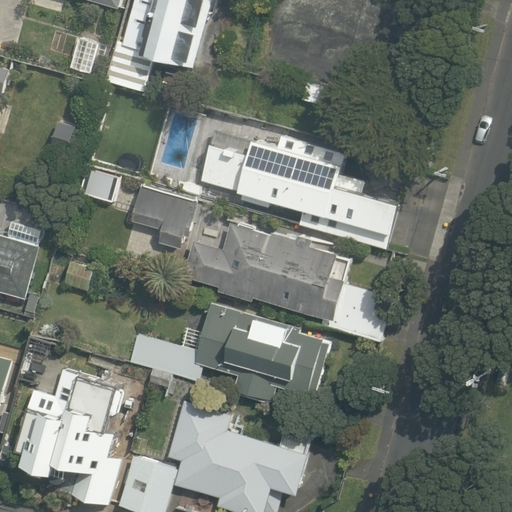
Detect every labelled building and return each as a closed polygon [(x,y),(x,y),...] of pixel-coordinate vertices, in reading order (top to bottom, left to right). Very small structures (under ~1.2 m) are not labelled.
[(98,129),(121,136),(135,85),(149,89),(159,54),(200,65),(217,0),(139,0),(128,42),(122,40),(98,129)] [(109,42),(83,34),(73,67),(99,75),(109,42)] [(0,91),(8,94),(16,67),(0,63),(0,91)] [(306,99),(342,108),(347,86),(312,77),(306,99)] [(71,154),(79,125),(61,120),(54,149),(71,154)] [(407,155),(433,163),(441,136),(414,128),(407,155)] [(189,191),(337,231),(356,158),(329,151),(326,162),(280,149),(284,137),(259,130),(250,163),(209,152),(201,181),(192,178),(189,191)] [(383,147),(397,151),(400,137),(386,134),(383,147)] [(87,187),(113,195),(120,171),(93,164),(87,187)] [(187,173),(160,166),(156,181),(183,188),(187,173)] [(164,241),(186,247),(189,236),(193,237),(204,198),(147,182),(136,220),(168,228),(164,241)] [(374,242),(410,252),(419,219),(378,208),(376,216),(359,211),(354,230),(376,236),(374,242)] [(1,292),(10,295),(12,288),(29,293),(43,240),(35,238),(40,221),(13,214),(9,230),(0,227),(0,284),(3,285),(1,292)] [(345,251),(236,220),(228,249),(199,241),(189,276),(224,285),(223,290),(260,300),(261,297),(326,316),(324,323),(384,340),(396,299),(350,286),(353,275),(339,271),(345,251)] [(70,283),(94,290),(100,267),(76,260),(70,283)] [(240,387),(279,398),(282,384),(314,393),(315,389),(322,391),(335,342),(329,340),(330,336),(306,330),(308,324),(217,299),(201,361),(244,372),(240,387)] [(150,358),(188,368),(193,350),(155,339),(150,358)] [(0,420),(18,357),(0,351),(0,420)] [(75,489),(110,500),(124,454),(112,450),(119,427),(111,424),(125,380),(70,363),(62,390),(41,383),(26,431),(19,429),(15,442),(32,447),(29,458),(58,467),(61,458),(83,465),(75,489)] [(173,379),(171,391),(191,395),(194,383),(173,379)] [(283,442),(233,429),(237,413),(187,400),(173,456),(186,459),(179,483),(224,495),(221,504),(249,511),(269,511),(271,511),(280,511),(287,487),(303,491),(318,432),(288,424),(283,442)] [(150,511),(169,511),(181,468),(136,455),(122,504),(150,511)]
